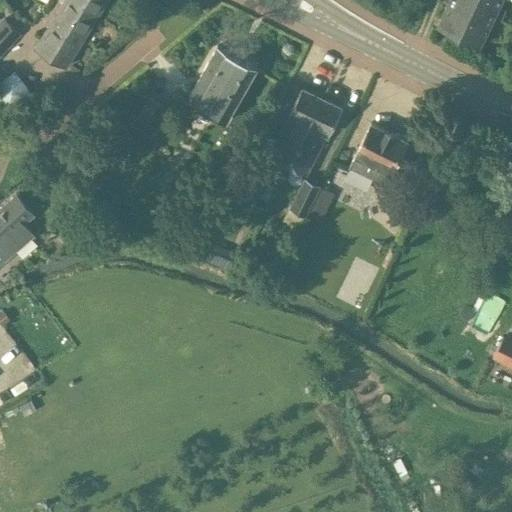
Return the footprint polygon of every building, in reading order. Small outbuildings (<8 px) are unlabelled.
[(65,0),(36,47),(66,66),(107,0),(65,0)] [(449,0),(437,25),(480,45),(501,0),(449,0)] [(0,21),(0,57),(21,34),(4,18),(0,21)] [(218,45),(188,99),(226,121),(257,67),(218,45)] [(289,165),(323,98),(302,88),(288,116),(290,117),(271,155),(289,165)] [(168,106),(150,96),(133,127),(151,137),(168,106)] [(341,108),(323,98),(289,165),(307,173),(326,135),(327,135),(341,108)] [(350,167),(367,175),(386,184),(407,141),(371,123),(350,167)] [(236,183),(252,191),(266,162),(250,154),(236,183)] [(290,206),(306,214),(313,200),(321,185),(305,177),(290,206)] [(322,186),(308,215),(321,221),(335,192),(322,186)] [(0,207),(0,255),(4,260),(33,234),(24,224),(35,213),(17,193),(0,207)] [(511,339),(504,336),(493,357),(511,366),(511,339)]
